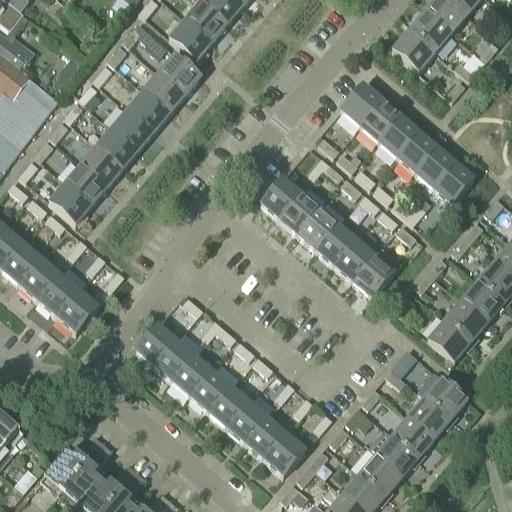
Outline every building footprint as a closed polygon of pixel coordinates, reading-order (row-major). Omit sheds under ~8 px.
[(0,0),(0,8),(3,11),(6,8),(6,7),(12,10),(21,17),(28,8),(17,0),(0,0)] [(28,0),(40,8),(45,0),(28,0)] [(113,0),(132,14),(142,0),(113,0)] [(207,0),(200,9),(226,32),(242,14),(225,0),(207,0)] [(225,0),(242,14),(253,0),(225,0)] [(451,41),(467,22),(441,0),(440,0),(425,18),(451,41)] [(441,0),(467,22),(483,3),(480,0),(441,0)] [(145,26),(157,12),(151,6),(138,20),(145,26)] [(0,31),(1,32),(10,38),(22,21),(20,19),(20,18),(21,17),(12,10),(6,7),(6,8),(3,11),(0,8),(0,31)] [(184,28),(211,50),(226,32),(200,9),(184,28)] [(408,37),(435,60),(451,41),(425,18),(408,37)] [(504,48),(511,37),(511,26),(497,42),(504,48)] [(195,69),(211,50),(184,28),(169,47),(195,69)] [(128,56),(141,41),(134,35),(122,50),(128,56)] [(418,81),(435,60),(408,37),(391,58),(418,81)] [(0,41),(0,64),(19,79),(34,59),(14,44),(10,49),(0,41)] [(87,45),(82,45),(77,51),(85,58),(92,49),(87,45)] [(485,70),(498,55),(491,49),(478,64),(485,70)] [(114,75),(127,60),(120,54),(107,69),(114,75)] [(158,80),(185,103),(200,84),(174,62),(158,80)] [(0,115),(0,172),(6,177),(58,109),(19,79),(0,64),(0,99),(8,105),(0,115)] [(469,89),(474,83),(459,70),(453,76),(469,89)] [(99,94),(112,79),(105,73),(92,88),(99,94)] [(169,121),(185,103),(158,80),(142,99),(169,121)] [(59,83),(53,91),(60,96),(66,89),(59,83)] [(452,110),(464,94),(457,88),(445,103),(452,110)] [(84,113),(97,98),(90,92),(77,107),(84,113)] [(359,134),(381,108),(362,92),(340,118),(359,134)] [(127,117),(153,140),(169,121),(142,99),(127,117)] [(381,108),(359,134),(377,150),(399,123),(381,108)] [(70,132),(82,117),(76,111),(63,126),(70,132)] [(138,158),(153,140),(127,117),(111,136),(138,158)] [(399,123),(377,150),(395,165),(417,139),(399,123)] [(55,151),(68,136),(61,130),(48,145),(55,151)] [(95,154),(122,177),(138,158),(111,136),(95,154)] [(413,181),(436,155),(417,139),(395,165),(413,181)] [(333,165),(338,158),(323,145),(317,152),(333,165)] [(40,170),(53,155),(46,149),(33,164),(40,170)] [(106,196),(122,177),(95,154),(79,173),(106,196)] [(436,155),(413,181),(432,197),(454,171),(436,155)] [(351,180),(356,174),(342,161),(336,167),(351,180)] [(321,178),(327,171),(321,165),(308,180),(315,186),(321,178)] [(25,190),(38,174),(31,169),(18,184),(25,190)] [(327,171),(321,178),(336,191),(342,184),(327,171)] [(454,171),(432,197),(450,213),(473,187),(454,171)] [(64,191),(90,214),(106,196),(79,173),(64,191)] [(369,196),(375,189),(360,176),(354,183),(369,196)] [(279,228),(301,202),(282,185),(260,212),(279,228)] [(354,206),(360,199),(346,187),(340,194),(354,206)] [(22,210),(28,203),(13,190),(7,197),(22,210)] [(74,233),(90,214),(64,191),(48,210),(74,233)] [(387,212),(393,205),(378,192),(372,199),(387,212)] [(297,243),(319,217),(301,202),(279,228),(297,243)] [(373,222),(379,215),(364,202),(358,209),(373,222)] [(41,226),(47,219),(32,206),(26,213),(41,226)] [(490,227),(503,212),(496,206),(483,221),(490,227)] [(406,228),(411,221),(397,208),(391,215),(406,228)] [(411,221),(406,228),(412,233),(425,218),(418,213),(411,221)] [(315,259),(338,233),(319,217),(297,243),(315,259)] [(391,238),(397,231),(382,218),(376,225),(391,238)] [(60,242),(66,235),(50,222),(44,229),(60,242)] [(463,245),(470,251),(482,236),(476,230),(463,245)] [(333,275),(356,248),(338,233),(315,259),(333,275)] [(409,253),(415,246),(400,234),(394,240),(409,253)] [(6,237),(0,243),(0,277),(1,279),(24,252),(6,237)] [(457,266),(470,251),(463,245),(450,260),(457,266)] [(74,269),(87,253),(80,247),(67,263),(74,269)] [(352,290),(374,264),(356,248),(333,275),(352,290)] [(511,286),(511,252),(510,251),(493,270),(511,286)] [(20,295),(42,268),(24,252),(1,279),(20,295)] [(92,284),(105,269),(98,263),(85,278),(92,284)] [(374,264),(352,290),(371,307),(393,281),(374,264)] [(427,280),(434,286),(446,271),(439,265),(427,280)] [(42,268),(20,295),(38,310),(61,284),(42,268)] [(477,290),(503,312),(511,301),(511,286),(493,270),(477,290)] [(61,284),(38,310),(56,326),(79,299),(86,292),(68,276),(61,284)] [(111,300),(124,285),(117,279),(104,294),(111,300)] [(421,301),(434,286),(427,280),(414,295),(421,301)] [(487,331),(503,312),(477,290),(460,309),(487,331)] [(79,299),(56,326),(75,342),(98,315),(79,299)] [(400,325),(413,310),(406,304),(393,319),(400,325)] [(196,325),(202,318),(187,306),(182,313),(196,325)] [(444,328),(470,351),(487,331),(460,309),(444,328)] [(215,341),(221,334),(214,328),(201,343),(208,349),(215,341)] [(453,371),(470,351),(444,328),(427,348),(453,371)] [(154,376),(177,349),(157,333),(135,359),(154,376)] [(221,334),(215,341),(229,353),(235,347),(221,334)] [(177,349),(154,376),(172,391),(195,365),(177,349)] [(248,369),(254,362),(239,350),(233,357),(248,369)] [(402,362),(390,377),(397,383),(398,383),(406,373),(410,369),(402,362)] [(191,407),(213,380),(195,365),(172,391),(191,407)] [(266,385),(272,378),(257,365),(251,372),(266,385)] [(405,390),(397,383),(390,377),(384,384),(399,397),(405,390)] [(213,380),(191,407),(209,422),(231,396),(213,380)] [(423,406),(450,429),(467,409),(440,386),(423,406)] [(281,411),(294,396),(287,391),(275,406),(281,411)] [(227,438),(250,411),(231,396),(209,422),(227,438)] [(368,418),(380,403),(373,397),(361,412),(368,418)] [(300,427),(313,412),(305,406),(293,421),(300,427)] [(407,425),(433,448),(450,429),(423,406),(407,425)] [(250,411),(227,438),(246,453),(268,427),(250,411)] [(344,431),(352,437),(364,422),(357,416),(344,431)] [(318,443),(331,428),(324,422),(311,437),(318,443)] [(0,453),(3,456),(17,440),(22,444),(23,443),(0,423),(0,453)] [(417,467),(433,448),(407,425),(390,444),(417,467)] [(264,469),(286,443),(268,427),(246,453),(264,469)] [(335,456),(348,441),(341,435),(328,450),(335,456)] [(417,467),(390,444),(383,437),(366,457),(374,464),(401,487),(417,467)] [(60,500),(104,450),(95,442),(77,463),(69,456),(44,486),(60,500)] [(286,443),(264,469),(282,485),(305,459),(286,443)] [(74,511),(79,511),(103,485),(94,478),(113,457),(104,450),(60,500),(74,511)] [(0,453),(0,473),(10,462),(3,456),(0,453)] [(308,473),(315,479),(328,464),(321,458),(308,473)] [(358,483),(384,506),(401,487),(374,464),(366,473),(358,483)] [(36,470),(30,477),(36,483),(43,475),(36,470)] [(107,511),(137,478),(129,471),(111,492),(103,485),(79,511),(107,511)] [(302,494),(315,479),(308,473),(295,488),(302,494)] [(134,511),(128,506),(146,485),(137,478),(107,511),(134,511)] [(353,511),(378,511),(384,506),(358,483),(341,502),(353,511)] [(284,511),(287,511),(299,498),(292,492),(279,507),(284,511)] [(166,511),(171,507),(162,499),(151,511),(166,511)] [(332,511),(353,511),(341,502),(332,511)]
